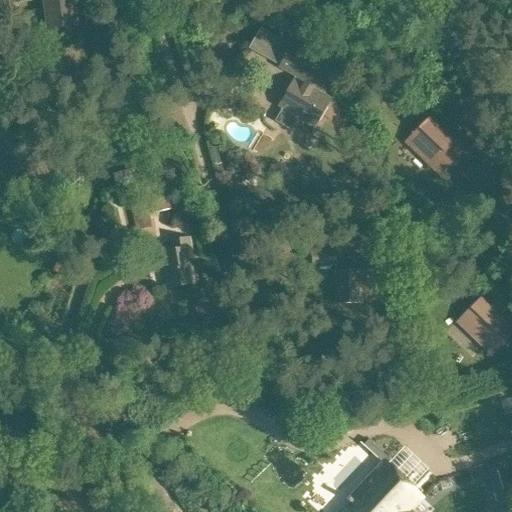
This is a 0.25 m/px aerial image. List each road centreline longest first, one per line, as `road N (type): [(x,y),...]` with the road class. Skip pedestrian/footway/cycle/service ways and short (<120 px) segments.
road 1 (track): [(45,374),(226,349),(245,332),(230,246),(156,28),(174,0)]
road 2 (track): [(45,374),(62,349),(86,257),(82,237),(0,136)]
road 3 (track): [(511,264),(439,0)]
road 4 (track): [(177,511),(45,374)]
